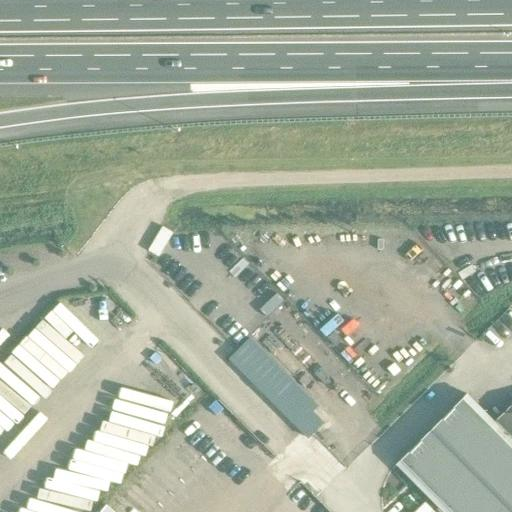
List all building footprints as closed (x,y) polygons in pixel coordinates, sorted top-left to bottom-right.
[(228,359),(239,371),(261,349),(250,337),(228,359)] [(273,360),(261,349),(239,371),(251,382),(273,360)] [(284,371),(273,360),(251,382),(262,393),(284,371)] [(295,382),(284,371),(262,393),(273,405),(295,382)] [(307,394),(295,382),(273,405),(285,416),(307,394)] [(319,405),(307,394),(285,416),(297,428),(313,411),(319,405)] [(511,511),(511,405),(495,422),(467,394),(395,465),(441,511),(511,511)] [(324,422),(313,411),(297,428),(308,438),(324,422)]
